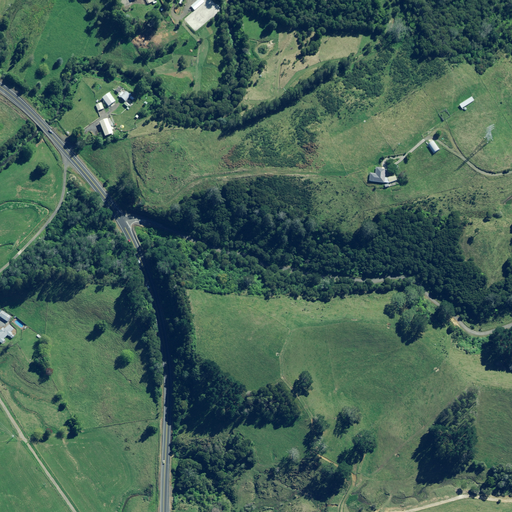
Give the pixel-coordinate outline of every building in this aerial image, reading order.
[(122,89),(117,85),(113,90),(118,93),(122,89)] [(125,90),(119,97),(126,102),(131,95),(125,90)] [(109,92),(102,97),(108,106),(116,101),(109,92)] [(472,98),(459,106),(462,110),(475,101),(472,98)] [(97,111),(104,109),(102,102),(95,105),(97,111)] [(107,118),(100,121),(105,136),(113,133),(107,118)] [(440,150),(434,142),(429,145),(435,153),(440,150)] [(384,179),(384,176),(370,175),(369,183),(384,184),(384,179)] [(11,316),(2,310),(0,312),(0,316),(7,322),(11,316)] [(14,329),(9,324),(4,328),(2,326),(0,328),(0,341),(2,343),(6,340),(4,338),(7,335),(12,338),(15,335),(11,332),(14,329)]
